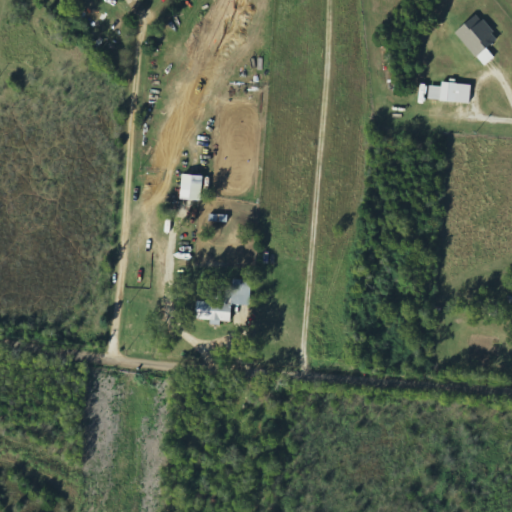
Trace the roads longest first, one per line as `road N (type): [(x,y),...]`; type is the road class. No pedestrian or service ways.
road 1 (residential): [(511,392),(137,362),(0,338)]
road 2 (residential): [(303,375),(329,0)]
road 3 (residential): [(111,353),(137,40)]
